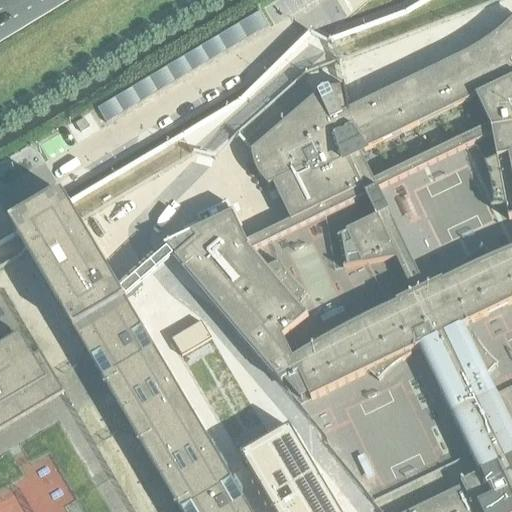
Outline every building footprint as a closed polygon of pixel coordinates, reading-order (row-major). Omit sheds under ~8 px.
[(479,346),(472,334),(469,336),(465,327),(511,304),(511,20),(500,32),(480,46),(459,58),(349,111),(344,86),(329,89),(317,94),(318,96),(252,152),(254,162),(257,172),(262,180),(269,187),(273,185),(291,222),(247,243),(233,215),(208,227),(205,221),(192,228),(195,233),(165,248),(282,385),(286,382),(301,400),(309,396),(311,401),(369,373),(379,382),(388,372),(399,363),(411,356),(410,353),(419,349),(470,457),(471,456),(480,474),(461,483),(463,487),(410,511),(511,511),(511,425),(489,376),(497,367),(487,357),(479,346)] [(62,193),(10,224),(27,251),(179,511),(249,511),(80,223),(62,193)] [(0,511),(0,422),(59,387),(39,355),(32,359),(20,340),(0,351),(0,511)] [(201,387),(211,405),(241,387),(230,370),(201,387)] [(239,459),(270,511),(338,511),(290,429),(239,459)]
